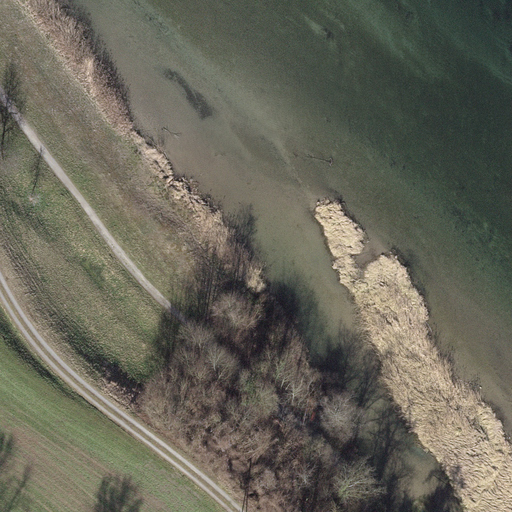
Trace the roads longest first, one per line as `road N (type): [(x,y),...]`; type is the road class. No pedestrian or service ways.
road 1 (track): [(0,90),(155,292),(293,420)]
road 2 (track): [(237,511),(58,364),(0,282)]
